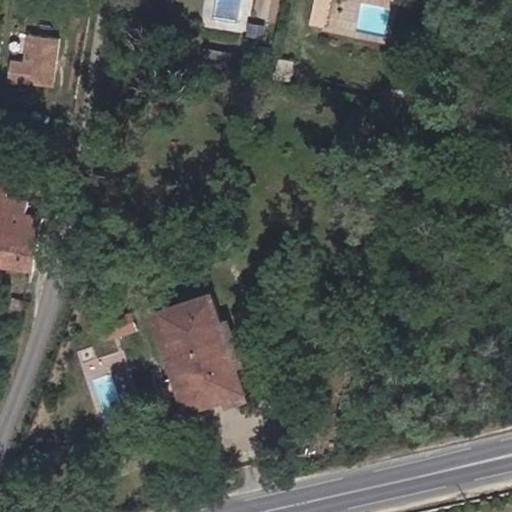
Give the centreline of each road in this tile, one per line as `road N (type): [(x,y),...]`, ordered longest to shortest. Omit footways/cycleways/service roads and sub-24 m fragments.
road 1 (residential): [(103,0),(54,282),(0,437)]
road 2 (secondary): [(418,478),(270,511)]
